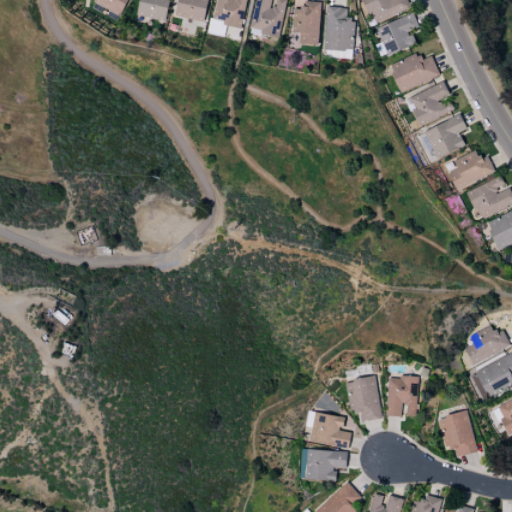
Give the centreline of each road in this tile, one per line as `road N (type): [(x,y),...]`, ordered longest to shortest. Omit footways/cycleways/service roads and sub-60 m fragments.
road 1 (track): [(497,291),(378,286),(326,260),(201,227)]
road 2 (track): [(380,222),(380,181),(368,156),(242,84)]
road 3 (residential): [(437,0),(511,143)]
road 4 (track): [(497,291),(433,244),(380,222)]
road 5 (residential): [(511,490),(386,458)]
